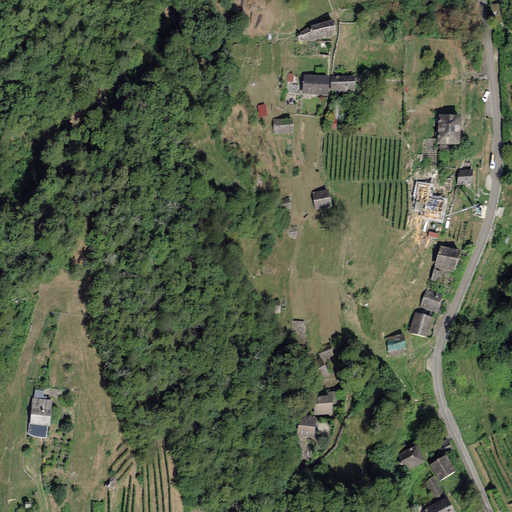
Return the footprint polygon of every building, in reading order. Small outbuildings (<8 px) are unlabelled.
[(333,22),(312,27),(315,42),(336,37),(333,22)] [(329,78),(303,76),(302,94),(328,97),(329,78)] [(355,77),(331,77),(331,92),(355,92),(355,77)] [(461,118),(439,116),(437,145),(460,147),(461,118)] [(292,118),(273,119),(273,135),(293,134),(292,118)] [(472,171),(457,171),(457,186),(472,187),(472,171)] [(430,189),(417,186),(412,212),(422,214),(421,219),(441,224),(445,204),(428,200),(430,189)] [(329,190),(311,193),(314,211),(332,208),(329,190)] [(290,209),(289,200),(280,201),(281,211),(290,209)] [(185,224),(172,224),(172,239),(186,239),(185,224)] [(460,253),(441,248),(435,268),(455,273),(460,253)] [(442,296),(427,290),(420,308),(436,314),(442,296)] [(280,303),(266,302),(266,315),(279,315),(280,303)] [(433,319),(414,314),(409,334),(427,339),(433,319)] [(305,323),(291,323),(291,337),(305,337),(305,323)] [(403,336),(385,339),(388,355),(406,352),(403,336)] [(332,349),(320,352),(322,361),(334,358),(332,349)] [(328,376),(322,364),(312,369),(317,381),(328,376)] [(332,398),(313,399),(314,417),(332,416),(332,398)] [(53,403),(33,400),(29,424),(50,427),(53,403)] [(316,422),(299,418),(295,437),(313,440),(316,422)] [(417,446),(396,455),(404,473),(425,465),(417,446)] [(446,457),(430,467),(439,482),(455,472),(446,457)] [(443,496),(433,478),(423,483),(433,502),(443,496)] [(452,511),(448,500),(420,511),(452,511)]
